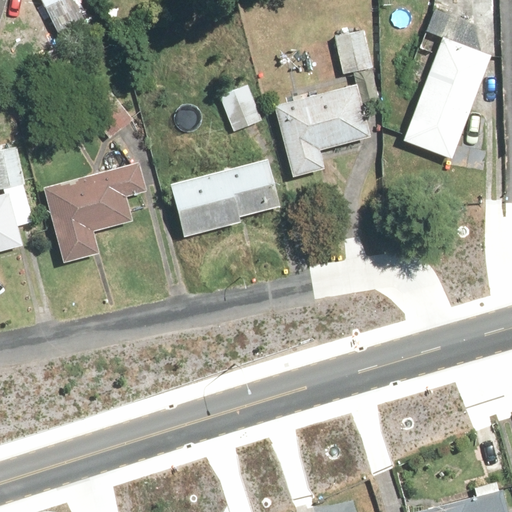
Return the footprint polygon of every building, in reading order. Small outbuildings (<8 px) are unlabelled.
[(10,0),(0,0),(0,35),(1,36),(10,0)] [(79,0),(43,0),(47,6),(33,13),(37,23),(47,42),(87,22),(90,20),(79,0)] [(367,24),(335,32),(345,75),(378,67),(367,24)] [(497,55),(447,36),(409,139),(459,158),(497,55)] [(249,83),(220,95),(237,132),(265,119),(249,83)] [(363,85),(310,97),(279,104),(295,177),(326,170),(331,168),(327,148),(375,137),(363,85)] [(139,118),(113,89),(88,111),(114,140),(139,118)] [(0,187),(29,184),(23,148),(23,145),(0,148),(0,187)] [(243,225),(242,220),(241,218),(286,209),(276,160),(231,169),(177,180),(189,236),(243,225)] [(142,194),(152,192),(146,164),(49,185),(66,264),(104,256),(99,231),(140,223),(137,211),(146,209),(142,194)] [(14,192),(10,193),(0,195),(0,251),(24,245),(28,244),(14,192)] [(511,511),(511,504),(509,492),(422,511),(511,511)]
